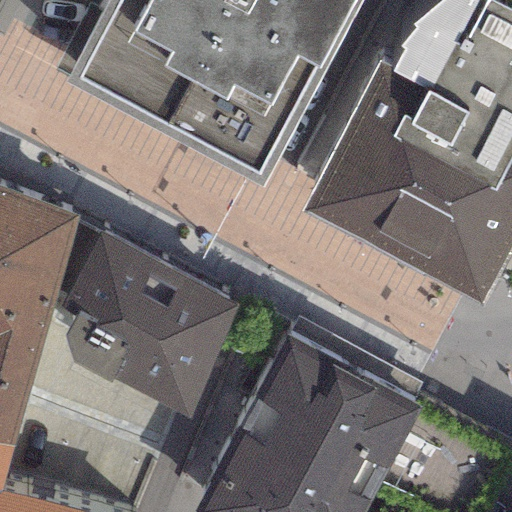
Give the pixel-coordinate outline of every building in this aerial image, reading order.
[(364,0),(104,0),(63,79),(265,186),(364,0)] [(379,62),(300,211),(478,303),(511,240),(511,0),(439,0),(411,25),(415,30),(399,47),(402,51),(392,70),(379,62)] [(76,214),(0,187),(0,445),(12,449),(76,214)] [(235,305),(100,234),(60,304),(76,312),(62,338),(70,364),(109,384),(111,379),(189,420),(235,305)] [(408,404),(281,338),(217,463),(224,466),(200,511),(364,511),(379,484),(418,409),(408,404)] [(477,511),(511,444),(511,443),(415,392),(408,404),(418,409),(379,484),(432,511),(477,511)] [(0,511),(131,511),(133,507),(6,471),(12,449),(0,445),(0,511)]
